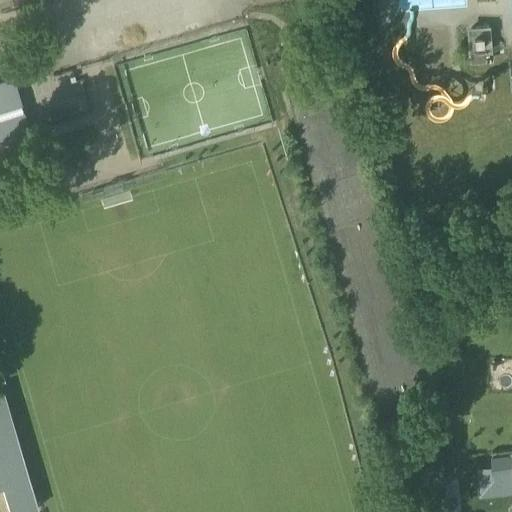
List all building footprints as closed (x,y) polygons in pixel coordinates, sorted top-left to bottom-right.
[(471,63),(494,62),(491,25),(468,27),(471,63)] [(436,389),(348,79),(286,96),(311,187),(308,188),(316,218),(321,217),(374,406),(436,389)] [(0,143),(28,135),(11,81),(0,84),(0,143)] [(444,120),(410,126),(416,168),(451,162),(444,120)] [(511,378),(489,380),(491,405),(511,403),(511,378)] [(511,452),(511,453),(511,456),(490,458),(491,463),(469,465),(470,475),(492,473),(492,477),(511,475),(511,452)]
